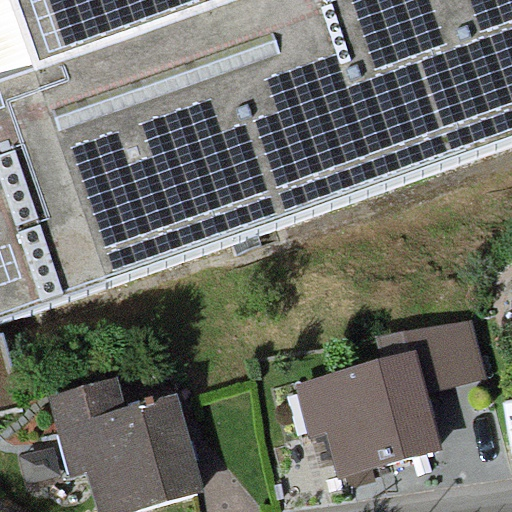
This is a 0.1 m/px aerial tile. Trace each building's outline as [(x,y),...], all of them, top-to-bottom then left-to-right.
[(0,315),(511,137),(511,0),(15,0),(39,66),(0,79),(0,315)] [(474,324),(379,341),(385,367),(295,392),(309,441),(326,437),(339,481),(442,455),(428,399),(488,379),(474,324)] [(5,336),(0,336),(0,412),(21,408),(5,336)] [(121,414),(114,387),(51,403),(71,477),(85,473),(95,511),(148,511),(199,499),(172,400),(121,414)] [(55,449),(22,456),(28,484),(61,477),(55,449)]
